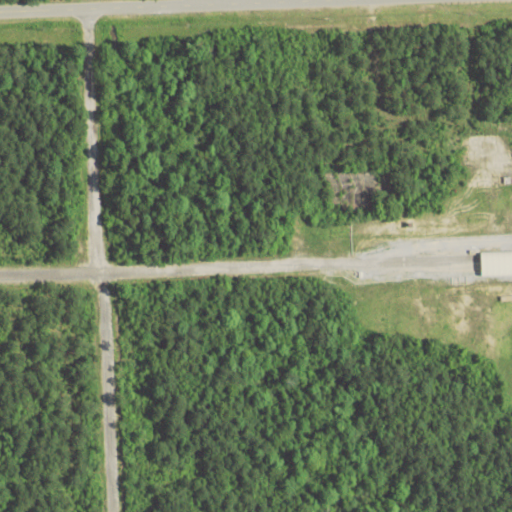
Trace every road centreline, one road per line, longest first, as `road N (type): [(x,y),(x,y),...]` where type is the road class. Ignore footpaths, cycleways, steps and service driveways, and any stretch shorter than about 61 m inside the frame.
road 1 (residential): [(0,276),(511,256)]
road 2 (residential): [(111,511),(89,8)]
road 3 (tertiary): [(316,0),(0,11)]
